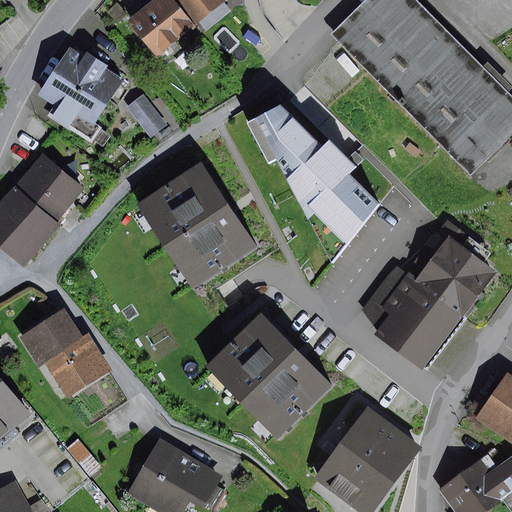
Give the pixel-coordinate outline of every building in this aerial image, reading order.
[(191,26),(169,0),(150,0),(126,20),(155,55),(191,26)] [(169,0),(191,26),(223,0),(169,0)] [(468,177),(511,133),(511,104),(409,0),(363,0),(328,35),(468,177)] [(72,51),(67,48),(38,94),(54,104),(46,116),(91,144),(102,127),(94,122),(122,79),(103,68),(104,66),(74,47),(72,51)] [(143,95),(127,107),(151,139),(167,128),(143,95)] [(284,107),(255,120),(308,222),(314,216),(345,244),(379,206),(349,177),(356,169),(350,164),(328,143),(321,149),(284,107)] [(126,120),(120,125),(124,130),(130,126),(126,120)] [(82,189),(40,154),(0,201),(0,247),(23,267),(60,224),(55,220),(82,189)] [(201,162),(137,203),(191,288),(255,248),(231,210),(201,162)] [(445,237),(412,280),(460,317),(493,274),(445,237)] [(460,317),(412,280),(407,276),(380,312),(387,316),(373,334),(420,369),(460,317)] [(238,287),(233,279),(216,290),(228,307),(244,296),(238,287)] [(61,308),(17,336),(39,370),(47,366),(66,396),(108,369),(85,333),(79,337),(61,308)] [(261,312),(208,363),(278,437),(332,385),(302,355),(261,312)] [(511,379),(504,374),(473,420),(511,445),(511,379)] [(0,380),(0,437),(28,415),(0,380)] [(365,408),(314,477),(361,511),(372,511),(419,448),(365,408)] [(77,439),(65,448),(89,477),(101,468),(77,439)] [(205,511),(224,477),(157,442),(127,498),(154,511),(185,511),(189,505),(203,511),(205,511)] [(478,460),(437,489),(453,511),(489,511),(501,503),(507,511),(511,511),(511,455),(488,473),(478,460)] [(28,511),(17,487),(0,494),(0,511),(28,511)]
